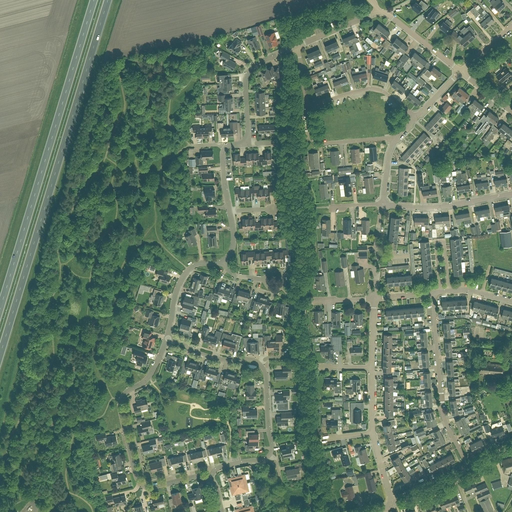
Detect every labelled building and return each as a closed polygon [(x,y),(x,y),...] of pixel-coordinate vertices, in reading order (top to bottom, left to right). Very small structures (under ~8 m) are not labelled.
[(428,6),(421,0),(418,4),(415,2),(411,7),(418,12),(422,7),(425,10),(428,6)] [(501,1),(499,0),(496,0),(495,1),(494,0),(492,0),(490,2),(494,7),(491,9),(495,14),(498,11),(498,12),(505,6),(501,1)] [(428,9),(430,12),(434,9),(435,10),(439,7),(437,5),(441,2),(440,1),(428,9)] [(475,8),(489,25),(494,21),(489,16),(486,12),(484,14),(482,12),(483,11),(478,5),(475,8)] [(458,9),(456,7),(448,14),(451,18),(457,12),(456,10),(458,9)] [(473,13),(476,17),(477,16),(480,19),(477,21),(480,24),(485,29),(489,25),(475,8),(471,11),(473,13)] [(434,15),(430,12),(429,14),(428,13),(425,18),(432,23),(435,19),(432,17),(434,15)] [(452,23),(447,19),(444,23),(443,22),(439,27),(446,32),(450,27),(452,23)] [(377,37),(384,28),(379,24),(375,28),(373,26),(370,31),(372,33),(374,30),(377,32),(376,33),(378,35),(377,37)] [(463,33),(464,35),(470,41),(475,37),(471,33),(474,31),(470,27),(468,29),(463,33)] [(384,28),(377,37),(380,39),(382,36),(385,39),(390,32),(384,28)] [(454,38),(459,41),(464,46),(470,41),(464,35),(461,37),(462,38),(461,39),(458,37),(459,35),(453,31),(450,35),(454,38)] [(277,39),(274,32),(265,35),(269,47),(278,44),(276,39),(277,39)] [(354,34),(348,36),(352,44),(354,43),(359,41),(357,39),(356,39),(354,34)] [(349,46),(352,44),(348,36),(342,39),(345,44),(348,43),(349,46)] [(260,48),(255,37),(248,40),(252,51),(260,48)] [(395,52),(402,43),(396,38),(391,44),(392,45),(391,46),(393,48),(392,50),(395,52)] [(242,42),(236,39),(233,43),(232,43),(228,49),(236,55),(240,49),(238,47),(242,42)] [(337,41),(331,44),(334,51),(334,52),(336,51),(335,49),(339,47),(337,41)] [(408,47),(402,43),(395,52),(397,54),(400,51),(403,53),(408,47)] [(334,51),(331,44),(325,47),(327,52),(330,50),(331,52),(334,51)] [(313,51),(316,59),(316,60),(319,59),(318,56),(321,54),(319,49),(313,51)] [(313,60),(316,59),(313,51),(307,54),(308,57),(305,59),(308,64),(311,63),(309,59),(312,58),(313,60)] [(230,56),(223,52),(220,57),(225,60),(222,65),(232,71),(236,64),(228,59),(230,56)] [(413,66),(420,57),(414,52),(412,56),(410,59),(413,61),(411,64),(413,66)] [(402,61),(406,56),(404,54),(395,65),(398,67),(402,61)] [(420,57),(413,66),(416,68),(418,65),(421,68),(423,65),(424,65),(426,62),(420,57)] [(272,66),(266,68),(271,78),(270,77),(274,75),(276,79),(282,77),(279,69),(275,71),(272,66)] [(426,68),(423,66),(417,74),(420,76),(426,68)] [(359,71),(361,80),(368,78),(366,72),(365,67),(361,68),(362,70),(359,71)] [(380,79),(382,71),(379,70),(379,69),(376,67),(373,77),(380,79)] [(441,73),(434,67),(431,71),(428,69),(423,74),(428,78),(432,74),(437,78),(441,73)] [(267,80),(271,78),(266,68),(266,69),(267,69),(261,72),(263,77),(260,79),(263,86),(268,84),(267,80)] [(511,74),(506,68),(496,76),(501,82),(511,74)] [(361,80),(359,71),(355,72),(355,71),(352,71),(353,76),(352,76),(354,81),(361,80)] [(386,72),(382,71),(380,79),(387,82),(389,76),(388,75),(389,72),(386,71),(386,72)] [(339,77),(342,85),(349,83),(347,77),(346,77),(345,73),(341,75),(342,76),(339,77)] [(220,81),(220,84),(232,83),(231,77),(226,78),(226,74),(217,75),(217,81),(220,81)] [(335,88),(342,85),(339,77),(335,78),(335,77),(332,78),(333,82),(335,88)] [(396,89),(400,85),(397,82),(400,79),(397,77),(395,80),(394,80),(391,85),(396,89)] [(416,77),(413,80),(411,78),(407,84),(410,87),(415,81),(416,82),(418,78),(416,77)] [(324,86),(321,87),(323,92),(330,90),(328,84),(326,80),(323,82),(324,86)] [(423,85),(418,80),(417,82),(422,86),(423,86),(429,91),(431,88),(425,83),(423,85)] [(232,89),(232,83),(220,84),(220,87),(217,88),(218,94),(225,93),(225,90),(232,89)] [(323,92),(321,87),(318,88),(316,84),(313,85),(315,89),(314,89),(317,95),(323,92)] [(400,85),(396,89),(402,94),(406,89),(405,89),(408,86),(405,84),(403,87),(400,85)] [(428,92),(421,86),(419,88),(421,90),(420,91),(423,93),(423,94),(424,96),(425,95),(428,92)] [(456,102),(464,91),(459,87),(457,90),(455,88),(450,94),(456,98),(454,100),(456,102)] [(411,102),(415,97),(412,95),(415,92),(412,89),(410,92),(406,97),(411,102)] [(464,91),(456,102),(458,103),(460,105),(458,108),(461,110),(464,105),(462,103),(464,100),(465,100),(469,95),(464,91)] [(224,100),(224,104),(233,103),(232,97),(225,98),(225,94),(218,95),(218,101),(224,100)] [(418,99),(415,97),(411,102),(417,106),(421,102),(420,102),(423,98),(420,96),(418,99)] [(469,115),(479,103),(474,99),(470,104),(473,106),(467,114),(469,115)] [(233,109),(233,103),(224,104),(222,104),(222,107),(218,107),(219,113),(226,113),(226,110),(233,109)] [(452,107),(447,103),(442,109),(442,110),(441,111),(445,114),(446,113),(447,113),(452,107)] [(484,106),(479,103),(469,115),(471,117),(477,109),(480,112),(484,106)] [(482,126),(484,128),(494,115),(489,111),(485,116),(488,118),(482,126)] [(438,112),(434,117),(440,123),(445,118),(438,112)] [(494,115),(484,128),(486,129),(489,125),(492,126),(494,123),(495,123),(499,118),(494,115)] [(436,128),(440,123),(434,117),(429,122),(436,128)] [(227,137),(227,128),(223,128),(223,122),(217,123),(218,130),(221,130),(221,137),(227,137)] [(227,128),(227,137),(234,136),(233,129),(237,129),(237,122),(230,122),(230,127),(227,128)] [(431,133),(436,128),(429,122),(425,127),(431,133)] [(501,137),(509,128),(504,124),(503,123),(498,129),(501,132),(499,135),(501,137)] [(197,138),(203,138),(203,128),(199,128),(199,125),(193,126),(194,132),(197,132),(197,138)] [(205,128),(203,128),(203,138),(209,137),(209,131),(212,131),(211,125),(205,125),(205,128)] [(487,139),(496,127),(493,125),(481,141),(484,143),(487,139)] [(498,129),(496,127),(487,139),(489,141),(498,129)] [(511,130),(509,128),(501,137),(504,139),(506,136),(509,138),(511,133),(511,130)] [(419,138),(425,144),(430,139),(424,133),(419,138)] [(415,143),(421,149),(425,144),(419,138),(415,143)] [(504,149),(510,141),(508,139),(503,145),(505,147),(504,148),(502,147),(501,150),(502,151),(504,149)] [(417,154),(421,149),(415,143),(410,148),(417,154)] [(377,161),(376,147),(369,148),(370,161),(367,162),(368,172),(373,171),(373,164),(372,164),(372,161),(377,161)] [(406,153),(412,159),(417,154),(410,148),(406,153)] [(360,162),(359,149),(351,150),(352,163),(360,162)] [(213,159),(213,151),(201,151),(201,156),(196,156),(196,164),(203,164),(203,159),(213,159)] [(340,164),(338,151),(331,151),(332,165),(340,164)] [(265,157),(262,157),(262,164),(265,164),(265,163),(272,162),(271,152),(265,152),(265,157)] [(247,164),(253,163),(252,153),(246,153),(246,158),(243,158),(244,165),(247,165),(247,164)] [(259,164),(262,164),(262,157),(259,157),(258,153),(252,153),(253,163),(259,163),(259,164)] [(319,168),(318,153),(309,154),(311,168),(319,168)] [(412,159),(406,153),(401,158),(408,164),(412,159)] [(244,165),(243,158),(240,158),(240,154),(234,154),(234,164),(240,164),(240,165),(244,165)] [(208,171),(207,168),(199,168),(199,171),(200,171),(200,175),(203,175),(203,181),(214,180),(214,173),(207,173),(207,171),(208,171)] [(462,179),(464,191),(470,190),(469,184),(466,185),(466,181),(465,173),(458,174),(458,177),(462,177),(462,179)] [(333,182),(333,176),(324,177),(324,183),(325,183),(325,184),(319,184),(321,199),(329,198),(329,194),(328,194),(326,183),(333,182)] [(355,181),(354,176),(351,176),(351,177),(342,178),(342,179),(339,179),(340,185),(343,184),(345,196),(352,195),(350,182),(355,181)] [(374,192),(372,177),(364,178),(366,193),(374,192)] [(481,178),(482,182),(483,188),(489,187),(487,177),(481,178)] [(254,188),(254,195),(258,195),(258,200),(264,199),(263,189),(259,189),(259,185),(254,186),(254,188)] [(451,189),(451,185),(442,187),(443,194),(450,193),(450,190),(451,189)] [(425,187),(422,187),(422,191),(423,198),(430,196),(429,190),(429,186),(425,187)] [(212,190),(212,187),(205,187),(205,197),(206,197),(206,201),(212,200),(211,197),(215,196),(215,190),(212,190)] [(269,189),(263,189),(264,199),(270,199),(270,194),(273,194),(273,187),(269,187),(269,189)] [(251,189),(245,190),(245,200),(251,200),(251,195),(254,195),(254,188),(251,188),(251,189)] [(239,200),(245,200),(245,190),(239,190),(239,189),(235,189),(236,196),(239,196),(239,200)] [(509,204),(502,206),(503,212),(506,211),(507,215),(510,215),(509,210),(510,210),(509,204)] [(208,210),(207,206),(199,207),(199,211),(206,211),(206,217),(216,216),(216,209),(208,210)] [(499,212),(503,212),(502,206),(495,207),(496,217),(500,217),(499,212)] [(489,208),(482,210),(483,215),(486,215),(487,219),(490,218),(490,214),(489,208)] [(480,216),(483,215),(482,210),(475,211),(476,217),(477,221),(480,220),(480,216)] [(462,214),(463,219),(464,224),(471,222),(470,218),(469,212),(462,214)] [(460,220),(463,219),(462,214),(455,215),(456,221),(457,225),(461,224),(460,220)] [(439,223),(442,222),(442,216),(435,217),(435,223),(432,223),(433,232),(439,232),(439,229),(436,229),(436,227),(439,227),(439,223)] [(255,230),(258,230),(258,223),(255,223),(255,218),(249,219),(249,229),(255,229),(255,230)] [(258,223),(258,230),(262,230),(262,228),(268,228),(267,218),(261,218),(261,222),(258,223)] [(267,218),(268,228),(274,228),(274,229),(277,229),(277,222),(273,222),(273,218),(267,218)] [(243,229),(249,229),(249,219),(242,219),(243,223),(239,223),(240,231),(243,231),(243,229)] [(328,233),(328,237),(328,240),(331,240),(331,241),(331,243),(336,243),(336,233),(330,232),(330,220),(323,219),(322,232),(328,233)] [(351,220),(344,220),(344,234),(351,234),(351,233),(352,233),(352,241),(353,241),(353,240),(355,240),(355,233),(356,233),(356,231),(355,231),(355,227),(351,227),(351,220)] [(217,231),(217,227),(208,228),(208,232),(209,236),(208,236),(209,246),(217,245),(216,235),(214,235),(214,231),(217,231)] [(197,234),(194,228),(189,230),(190,234),(185,236),(190,246),(197,243),(193,235),(197,234)] [(511,246),(511,239),(511,231),(500,232),(502,248),(511,246)] [(285,248),(285,250),(284,250),(284,251),(279,252),(279,262),(285,262),(285,257),(288,257),(288,248),(285,248)] [(260,253),(261,263),(267,263),(267,258),(270,258),(269,251),(266,251),(266,252),(260,253)] [(269,251),(270,258),(273,258),(273,262),(279,262),(279,252),(273,252),(273,251),(269,251)] [(248,259),(251,259),(251,252),(247,252),(247,253),(241,254),(241,256),(240,256),(241,260),(242,260),(242,264),(248,264),(248,259)] [(254,252),(251,252),(251,259),(254,259),(254,263),(261,263),(260,253),(254,253),(254,252)] [(359,269),(359,265),(352,266),(353,271),(354,270),(356,282),(364,281),(363,274),(364,274),(363,269),(359,269)] [(168,272),(158,269),(156,276),(161,277),(159,281),(168,284),(171,276),(167,275),(168,272)] [(345,285),(344,271),(336,272),(337,286),(345,285)] [(322,275),(322,272),(317,273),(318,276),(316,276),(318,289),(325,288),(324,275),(322,275)] [(193,278),(192,283),(201,286),(202,283),(206,284),(208,276),(201,274),(200,279),(193,278)] [(201,286),(192,283),(190,289),(196,291),(195,294),(201,296),(203,291),(200,290),(201,286)] [(223,296),(225,286),(220,284),(218,290),(215,289),(213,297),(221,300),(222,295),(223,296)] [(225,286),(223,296),(226,297),(225,299),(230,301),(232,294),(229,294),(231,288),(225,286)] [(161,291),(155,289),(153,295),(155,296),(153,304),(161,306),(163,300),(164,300),(165,296),(160,295),(161,291)] [(241,303),(242,301),(245,292),(239,290),(237,296),(234,295),(232,302),(238,304),(238,302),(241,303)] [(245,292),(242,301),(246,302),(244,306),(250,307),(251,300),(249,300),(250,293),(245,292)] [(183,302),(193,305),(197,306),(199,298),(193,296),(192,299),(185,297),(183,302)] [(257,307),(261,308),(264,297),(258,296),(256,302),(253,301),(251,308),(257,310),(257,307)] [(270,299),(264,297),(261,308),(264,309),(263,312),(269,314),(272,302),(269,301),(270,299)] [(479,311),(481,303),(475,301),(472,309),(479,311)] [(193,308),(193,305),(183,302),(183,303),(184,303),(183,308),(189,310),(188,313),(194,315),(196,309),(193,308)] [(285,303),(277,302),(276,310),(276,313),(281,314),(281,317),(287,318),(288,311),(284,311),(285,303)] [(487,304),(481,303),(479,311),(482,311),(481,315),(483,316),(484,312),(485,312),(487,304)] [(491,314),(493,306),(487,304),(485,312),(488,313),(487,317),(489,317),(490,314),(491,314)] [(493,306),(491,314),(495,315),(494,318),(497,318),(498,315),(497,315),(499,308),(493,306)] [(153,311),(147,309),(145,315),(151,317),(149,324),(157,326),(157,325),(158,325),(159,322),(158,322),(160,317),(152,315),(153,311)] [(502,317),(508,318),(510,311),(504,309),(502,317)] [(325,334),(328,334),(328,323),(325,323),(325,324),(323,324),(323,322),(322,311),(313,311),(313,312),(315,312),(315,322),(313,322),(323,322),(323,327),(325,327),(325,334)] [(331,323),(328,323),(328,334),(332,334),(331,327),(333,327),(333,324),(333,323),(342,323),(341,323),(340,312),(342,312),(333,312),(333,323),(331,323)] [(363,324),(362,313),(353,314),(355,314),(355,322),(351,322),(351,328),(356,328),(356,324),(363,324)] [(182,318),(181,324),(191,327),(193,321),(196,322),(196,319),(190,317),(189,320),(182,318)] [(444,330),(450,329),(450,325),(454,324),(454,321),(449,321),(449,322),(444,323),(444,330)] [(190,333),(191,327),(181,324),(179,330),(186,332),(185,334),(191,336),(192,333),(190,333)] [(209,343),(211,335),(208,334),(209,329),(204,327),(202,334),(205,335),(203,342),(209,343)] [(144,330),(142,336),(141,337),(145,338),(142,346),(150,349),(152,342),(154,342),(155,338),(151,337),(152,332),(144,330)] [(215,336),(211,335),(209,343),(215,345),(217,339),(219,339),(222,332),(216,331),(215,336)] [(228,349),(230,340),(231,340),(232,337),(228,335),(228,334),(223,333),(221,340),(224,341),(222,347),(228,349)] [(231,340),(230,340),(228,349),(234,351),(236,344),(239,345),(241,336),(236,335),(233,333),(232,337),(231,340)] [(272,351),(274,351),(273,341),(270,341),(270,335),(264,336),(264,343),(268,343),(268,350),(271,350),(272,351)] [(276,341),(273,341),(274,351),(275,351),(276,350),(279,350),(279,342),(282,342),(282,335),(276,335),(276,341)] [(341,342),(341,336),(331,336),(331,344),(336,344),(335,343),(341,342)] [(253,342),(252,337),(243,338),(244,345),(247,344),(247,351),(253,351),(253,342)] [(253,342),(253,351),(259,351),(259,344),(262,344),(262,337),(252,337),(253,342)] [(428,346),(427,338),(421,339),(421,343),(417,344),(417,347),(422,347),(422,346),(428,346)] [(352,347),(352,339),(348,339),(348,348),(351,348),(351,355),(362,354),(362,345),(362,347),(352,347)] [(446,349),(452,348),(451,344),(455,344),(455,340),(451,341),(445,342),(446,349)] [(329,346),(329,344),(325,344),(325,346),(322,346),(322,345),(321,345),(321,353),(322,353),(325,353),(325,357),(324,357),(333,357),(333,346),(329,346)] [(142,351),(135,349),(133,356),(137,357),(136,360),(138,361),(137,365),(142,366),(143,362),(146,363),(147,357),(141,355),(142,351)] [(493,351),(493,357),(500,358),(500,362),(502,363),(502,358),(501,358),(502,352),(493,351)] [(182,359),(172,356),(171,360),(169,360),(166,369),(167,369),(167,371),(172,372),(172,370),(173,371),(175,364),(180,366),(182,359)] [(429,359),(423,359),(423,364),(419,364),(419,367),(423,367),(423,366),(429,366),(429,359)] [(191,371),(193,362),(188,360),(186,367),(182,366),(180,373),(184,374),(184,372),(186,373),(187,370),(191,371)] [(447,361),(447,368),(453,368),(453,363),(457,363),(457,360),(453,360),(453,361),(447,361)] [(508,361),(503,361),(503,363),(494,363),(494,364),(487,363),(480,363),(479,373),(486,373),(493,374),(493,375),(504,376),(504,368),(507,368),(508,361)] [(199,363),(193,362),(191,371),(194,372),(193,375),(195,375),(195,377),(198,378),(200,371),(197,370),(199,363)] [(206,375),(210,376),(212,367),(207,366),(205,372),(202,371),(200,379),(205,380),(206,375)] [(212,367),(210,376),(213,377),(212,380),(218,382),(220,377),(216,376),(218,369),(212,367)] [(291,372),(290,367),(283,368),(283,371),(275,372),(275,376),(276,376),(276,380),(287,379),(287,373),(291,372)] [(229,382),(232,373),(226,371),(224,377),(221,376),(219,384),(224,385),(228,386),(229,382)] [(237,375),(232,373),(229,382),(233,383),(231,387),(237,389),(240,379),(236,378),(237,375)] [(337,385),(337,378),(326,378),(326,388),(326,386),(335,386),(335,392),(340,392),(340,385),(337,385)] [(360,390),(360,379),(350,380),(350,386),(353,386),(353,389),(347,389),(347,393),(353,393),(353,390),(360,390)] [(431,386),(431,379),(424,380),(425,384),(421,384),(421,388),(425,387),(431,386)] [(449,380),(449,388),(455,387),(455,383),(459,382),(459,379),(454,379),(454,380),(449,380)] [(254,390),(254,385),(247,385),(247,391),(246,391),(247,399),(256,399),(256,390),(254,390)] [(290,397),(289,391),(283,391),(283,395),(276,395),(276,403),(278,403),(278,410),(288,409),(287,402),(286,402),(286,397),(290,397)] [(433,406),(432,398),(426,399),(427,403),(422,403),(422,407),(427,407),(427,406),(433,406)] [(450,400),(451,407),(457,406),(457,402),(461,401),(460,398),(456,399),(450,400)] [(148,407),(147,399),(140,400),(136,400),(137,405),(134,406),(136,413),(142,412),(141,408),(148,407)] [(351,402),(351,424),(356,424),(356,421),(361,421),(361,410),(357,409),(357,402),(351,402)] [(457,406),(451,407),(453,414),(458,413),(459,414),(463,413),(462,410),(458,411),(457,406)] [(249,410),(249,407),(243,407),(243,413),(247,413),(247,418),(257,418),(257,410),(249,410)] [(397,408),(393,408),(393,409),(385,409),(385,415),(388,415),(388,418),(394,418),(394,415),(393,415),(393,412),(397,412),(397,408)] [(327,427),(338,427),(338,420),(341,420),(341,409),(332,409),(332,417),(322,417),(322,425),(327,425),(327,427)] [(481,423),(476,410),(468,413),(469,416),(475,414),(479,424),(481,423)] [(426,420),(435,418),(433,411),(427,412),(427,411),(423,413),(425,420),(426,420)] [(293,421),(293,419),(292,412),(281,413),(281,417),(277,417),(277,425),(288,424),(288,421),(293,421)] [(455,421),(458,427),(464,425),(467,423),(465,419),(466,419),(464,417),(460,418),(455,421)] [(437,424),(435,418),(426,420),(427,424),(426,424),(427,428),(431,426),(437,424)] [(383,425),(384,431),(392,430),(392,429),(391,425),(396,424),(395,419),(387,421),(387,424),(383,425)] [(152,428),(150,421),(142,423),(143,427),(138,428),(140,435),(149,433),(148,428),(152,428)] [(499,423),(497,422),(492,424),(491,426),(492,429),(491,430),(493,436),(495,436),(496,437),(498,436),(498,437),(501,436),(500,435),(502,434),(502,433),(504,432),(502,426),(500,427),(499,423)] [(465,428),(464,425),(458,427),(461,434),(467,431),(468,434),(478,429),(479,432),(483,430),(480,424),(470,428),(469,427),(465,428)] [(384,431),(386,437),(393,436),(393,435),(392,431),(397,430),(396,428),(392,429),(392,430),(384,431)] [(434,439),(442,435),(439,429),(429,434),(431,437),(433,436),(434,439)] [(248,441),(259,440),(259,434),(253,434),(253,430),(246,431),(246,437),(249,436),(249,440),(248,441)] [(426,435),(424,432),(416,436),(420,446),(422,446),(419,438),(426,435)] [(106,437),(105,433),(103,434),(96,435),(97,439),(97,440),(105,439),(106,447),(118,444),(116,435),(109,437),(109,436),(106,437)] [(476,441),(479,449),(485,447),(482,440),(484,438),(482,433),(477,436),(479,440),(476,441)] [(393,436),(386,437),(387,443),(395,442),(395,441),(394,437),(398,436),(398,434),(393,435),(393,436)] [(445,442),(442,435),(434,439),(433,440),(435,445),(428,449),(430,453),(438,449),(436,446),(445,442)] [(473,452),(479,449),(476,441),(473,443),(470,437),(464,440),(467,447),(470,445),(473,452)] [(157,446),(155,439),(149,441),(150,444),(142,446),(144,454),(154,451),(153,447),(157,446)] [(259,440),(248,441),(249,445),(245,445),(246,451),(252,451),(252,447),(258,447),(258,440),(259,440)] [(399,440),(395,441),(395,442),(387,443),(388,450),(396,448),(395,445),(400,444),(399,440)] [(295,450),(294,443),(287,445),(287,448),(282,450),(284,458),(288,457),(288,456),(291,456),(293,452),(293,450),(295,450)] [(224,445),(215,447),(218,457),(222,456),(222,452),(226,451),(224,445)] [(362,449),(361,446),(355,447),(356,452),(358,452),(361,463),(369,461),(366,448),(362,449)] [(213,458),(218,457),(215,447),(206,449),(208,455),(212,454),(213,458)] [(332,450),(330,450),(332,456),(334,455),(334,457),(340,455),(343,466),(350,464),(347,453),(344,454),(342,447),(332,450)] [(205,450),(196,452),(198,462),(203,461),(202,457),(206,456),(205,450)] [(198,462),(196,452),(187,454),(189,460),(193,459),(194,463),(198,462)] [(446,457),(450,464),(455,461),(452,454),(447,456),(445,452),(443,453),(445,457),(446,457)] [(401,461),(399,458),(403,455),(401,453),(398,456),(391,460),(395,466),(401,461)] [(121,460),(120,454),(112,456),(114,463),(110,464),(112,471),(118,469),(117,465),(123,464),(122,460),(121,460)] [(177,456),(179,466),(184,465),(183,462),(187,460),(186,454),(177,456)] [(444,466),(450,464),(446,457),(445,457),(442,459),(440,455),(437,456),(440,460),(441,460),(444,466)] [(179,466),(177,456),(168,459),(169,465),(173,464),(174,468),(179,466)] [(511,470),(511,456),(502,460),(504,466),(502,467),(504,473),(511,470)] [(166,465),(164,458),(159,459),(160,462),(150,464),(152,472),(159,470),(159,471),(163,470),(162,466),(166,465)] [(395,466),(398,471),(405,467),(404,466),(408,464),(405,458),(401,461),(395,466)] [(439,469),(444,466),(441,460),(440,460),(436,462),(434,458),(432,459),(434,463),(435,463),(439,469)] [(435,463),(434,463),(431,465),(429,461),(427,462),(425,459),(422,460),(426,468),(430,466),(433,472),(439,469),(435,463)] [(303,469),(301,463),(294,464),(295,468),(286,470),(288,479),(296,477),(296,479),(301,478),(299,470),(303,469)] [(405,467),(398,471),(401,476),(408,472),(407,471),(405,468),(409,466),(408,464),(404,466),(405,467)] [(411,469),(407,471),(408,472),(401,476),(405,482),(411,478),(409,473),(412,471),(411,469)] [(421,476),(425,473),(423,470),(415,475),(417,478),(421,476)] [(366,479),(369,492),(376,490),(374,478),(372,478),(371,472),(356,475),(357,478),(366,476),(366,479)] [(118,477),(117,473),(111,475),(113,481),(116,480),(117,485),(127,482),(125,475),(118,477)] [(237,475),(239,484),(247,483),(245,475),(244,475),(242,475),(241,473),(238,473),(237,475)] [(230,487),(237,485),(235,476),(233,475),(231,475),(231,478),(229,478),(228,479),(230,487)] [(503,487),(500,480),(491,483),(494,491),(496,490),(496,489),(503,487)] [(476,487),(474,482),(464,486),(467,493),(475,490),(479,500),(480,501),(480,502),(484,511),(490,511),(493,511),(488,498),(487,498),(487,496),(490,495),(485,483),(476,487)] [(248,487),(247,483),(239,484),(242,494),(244,495),(246,494),(246,493),(249,492),(251,491),(250,486),(248,487)] [(240,494),(237,485),(230,487),(232,494),(233,495),(235,494),(236,497),(239,496),(240,494)] [(356,498),(353,486),(345,487),(346,491),(341,492),(343,497),(347,496),(348,500),(356,498)] [(202,498),(199,487),(192,489),(193,493),(188,494),(189,500),(194,499),(195,499),(202,498)] [(181,502),(179,492),(171,494),(173,500),(169,501),(171,508),(176,507),(175,504),(181,502)] [(448,497),(451,506),(457,503),(458,506),(460,511),(465,509),(463,504),(460,505),(459,503),(459,502),(456,493),(448,497)] [(113,499),(112,494),(106,496),(107,502),(114,501),(116,506),(127,503),(125,495),(114,498),(113,499)] [(165,503),(163,496),(152,499),(154,504),(150,505),(151,510),(158,509),(157,505),(165,503)] [(451,506),(448,497),(439,500),(442,509),(443,508),(444,511),(442,511),(446,511),(446,510),(446,511),(445,508),(451,506)]
